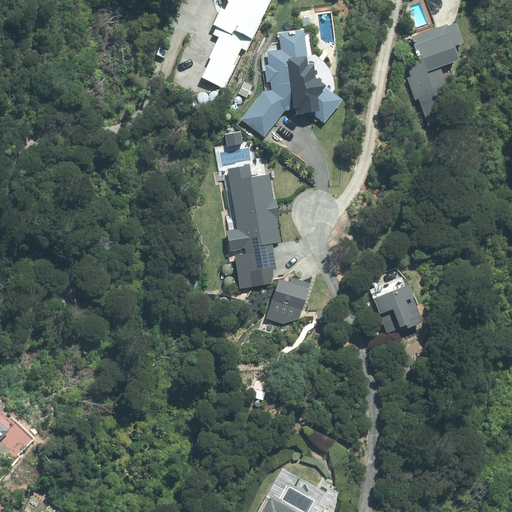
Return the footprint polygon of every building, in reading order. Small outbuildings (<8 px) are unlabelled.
[(206,63),(208,64),(200,81),(222,91),(241,50),(246,53),(269,0),(222,0),(225,7),(221,16),(217,14),(210,30),(214,32),(211,38),(216,41),(206,63)] [(406,67),(409,77),(406,80),(414,101),(418,100),(427,126),(441,122),(435,103),(448,98),(437,69),(456,63),(451,48),(461,45),(453,25),(444,28),(443,27),(426,33),(411,38),(413,46),(411,47),(413,53),(415,53),(416,57),(415,58),(417,63),(406,67)] [(268,85),(270,94),(262,95),(240,123),(262,140),(282,114),(289,114),(289,117),(292,117),(292,122),(312,120),(322,128),(339,106),(320,91),(319,93),(310,86),(308,72),(305,73),(301,35),(276,38),(278,54),(265,56),(266,69),(262,70),(264,86),(268,85)] [(165,54),(162,53),(162,52),(160,51),(159,53),(157,52),(154,59),(162,62),(165,54)] [(155,62),(150,75),(157,78),(161,64),(155,62)] [(246,274),(274,270),(270,244),(277,242),(273,217),(275,217),(273,200),(270,201),(265,175),(248,178),(245,166),(223,169),(233,230),(222,231),(225,252),(241,249),(246,274)] [(383,248),(366,243),(361,260),(377,265),(383,248)] [(232,264),(218,266),(222,289),(236,287),(232,264)] [(70,306),(75,310),(85,300),(64,282),(50,297),(65,311),(70,306)] [(405,286),(373,299),(377,309),(370,312),(375,326),(382,324),(385,333),(399,329),(400,331),(420,323),(415,312),(412,306),(413,306),(405,286)] [(299,460),(299,462),(315,467),(325,479),(328,476),(317,462),(300,456),(299,460)] [(286,511),(270,502),(264,511),(286,511)]
